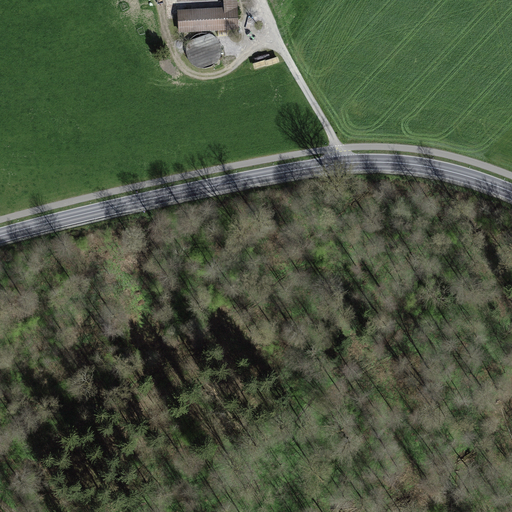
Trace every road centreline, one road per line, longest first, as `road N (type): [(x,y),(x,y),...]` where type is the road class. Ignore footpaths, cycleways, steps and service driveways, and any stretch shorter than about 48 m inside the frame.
road 1 (secondary): [(511,192),(408,162),(348,162),(94,208),(0,235)]
road 2 (track): [(348,162),(262,0)]
